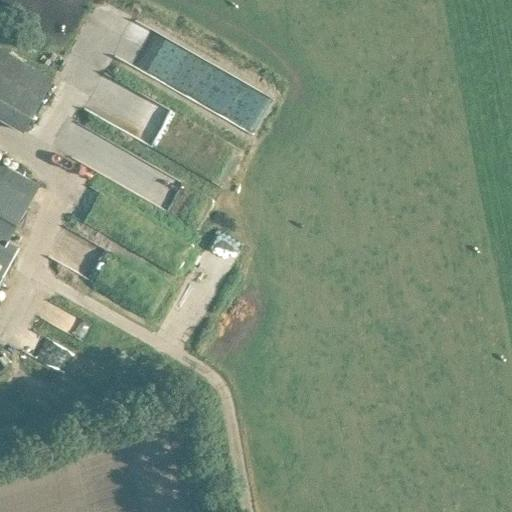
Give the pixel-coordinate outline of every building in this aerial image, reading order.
[(134,42),(129,53),(146,60),(154,43),(146,40),(155,20),(115,3),(103,30),(134,42)] [(0,116),(26,131),(55,78),(0,47),(0,116)] [(193,93),(212,60),(203,55),(184,88),(193,93)] [(155,141),(171,105),(161,100),(145,136),(155,141)] [(0,254),(9,239),(39,185),(0,162),(0,254)] [(119,235),(131,205),(122,201),(109,231),(119,235)] [(0,280),(20,245),(9,239),(0,254),(0,280)] [(75,369),(84,352),(56,337),(47,354),(75,369)]
